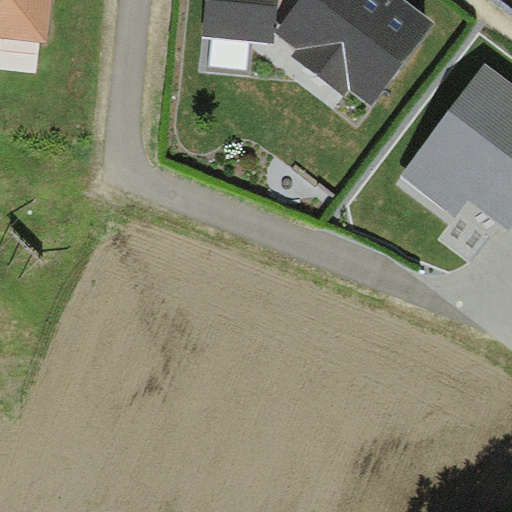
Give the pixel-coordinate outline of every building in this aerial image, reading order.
[(52,0),(0,0),(0,36),(48,42),(52,0)] [(277,0),(207,0),(204,35),(274,42),(277,0)] [(301,0),(276,32),(298,49),(293,56),(346,96),(351,90),(371,105),(435,23),(405,0),(301,0)] [(511,82),(486,63),(401,176),(455,216),(469,198),(510,228),(511,226),(511,82)] [(0,358),(29,256),(0,248),(0,358)]
